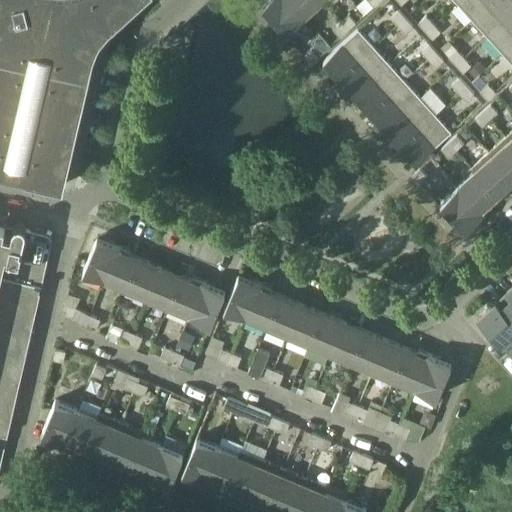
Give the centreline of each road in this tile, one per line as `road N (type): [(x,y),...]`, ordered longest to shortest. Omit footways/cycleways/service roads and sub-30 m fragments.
road 1 (residential): [(422,466),(47,311)]
road 2 (residential): [(486,269),(245,0)]
road 3 (residential): [(102,183),(433,320)]
road 4 (residential): [(102,183),(134,55),(144,33),(181,0)]
road 5 (residential): [(422,466),(465,361),(465,349),(433,320)]
road 6 (residential): [(17,469),(47,311)]
